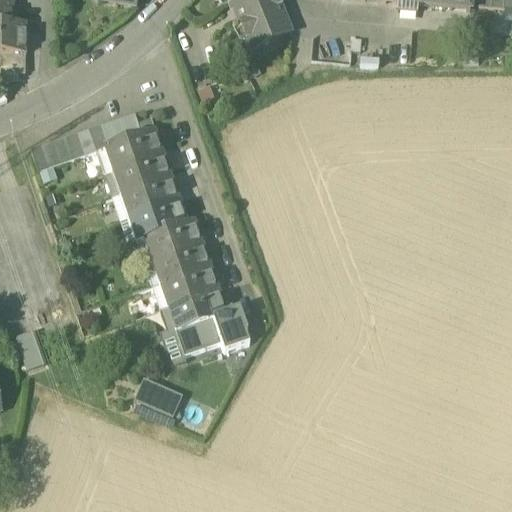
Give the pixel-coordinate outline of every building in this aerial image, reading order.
[(0,0),(0,28),(13,29),(12,0),(0,0)] [(96,0),(96,2),(133,9),(134,0),(96,0)] [(289,36),(274,0),(225,0),(229,8),(235,6),(238,13),(233,15),(253,54),(289,36)] [(395,0),(377,0),(377,7),(395,9),(395,0)] [(431,0),(395,0),(395,9),(430,12),(431,0)] [(470,0),(431,0),(430,12),(432,12),(432,13),(469,16),(470,0)] [(511,0),(478,0),(478,13),(511,16),(511,0)] [(13,29),(0,28),(0,59),(24,59),(24,29),(13,29)] [(24,59),(0,59),(0,79),(24,80),(24,59)] [(132,119),(121,123),(129,145),(140,141),(132,119)] [(121,123),(110,127),(118,149),(129,145),(121,123)] [(110,127),(98,131),(106,153),(107,153),(118,149),(110,127)] [(98,131),(87,135),(95,157),(106,153),(98,131)] [(87,135),(76,139),(84,161),(95,157),(87,135)] [(118,149),(107,153),(115,176),(161,161),(153,137),(140,141),(129,145),(118,149)] [(76,139),(65,143),(73,165),(84,161),(76,139)] [(65,143),(53,147),(61,169),(73,165),(65,143)] [(53,147),(42,151),(50,173),(61,169),(53,147)] [(42,151),(30,155),(38,177),(50,173),(42,151)] [(161,161),(115,176),(123,199),(169,184),(161,161)] [(169,184),(123,199),(131,222),(177,207),(169,184)] [(177,207),(131,222),(139,246),(146,243),(185,230),(177,207)] [(185,230),(146,243),(154,266),(200,250),(192,227),(185,230)] [(200,250),(154,266),(162,289),(208,273),(200,250)] [(208,273),(162,289),(170,312),(216,296),(208,273)] [(216,296),(170,312),(178,334),(179,335),(211,324),(224,320),(224,318),(216,296)] [(239,313),(224,318),(224,320),(211,324),(220,349),(223,358),(249,349),(244,336),(246,335),(239,313)] [(211,324),(179,335),(178,334),(174,336),(183,362),(220,349),(211,324)] [(43,370),(33,340),(15,346),(26,376),(43,370)] [(180,402),(167,397),(160,415),(173,420),(180,402)]
